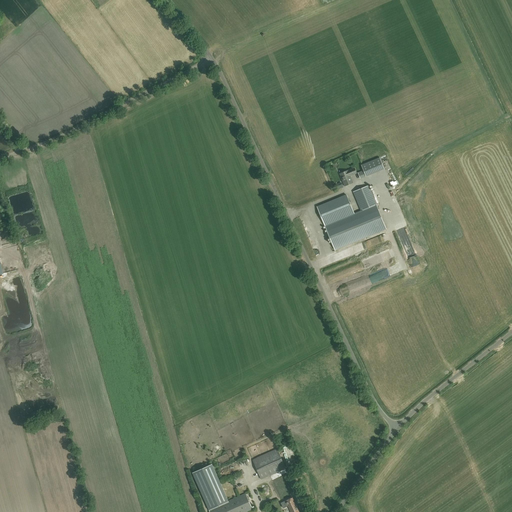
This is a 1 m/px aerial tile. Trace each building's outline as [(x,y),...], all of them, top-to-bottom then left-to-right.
[(361,165),(366,176),(384,169),(380,157),(361,165)] [(353,183),(351,177),(350,176),(357,173),(354,168),(348,170),(339,174),(345,186),(353,183)] [(376,205),(368,186),(353,192),(361,211),(376,205)] [(325,226),(354,214),(346,195),(317,207),(325,226)] [(354,214),(325,226),(335,250),(386,229),(376,205),(361,211),(354,214)] [(385,271),(387,275),(401,268),(399,264),(385,271)] [(349,275),(348,270),(337,273),(339,279),(343,278),(343,277),(349,275)] [(291,492),(295,490),(277,449),(252,460),(261,480),(279,472),(281,476),(272,480),(282,502),(293,497),(291,492)] [(209,510),(228,501),(212,464),(193,473),(209,510)] [(303,498),(308,495),(306,489),(300,491),(303,498)] [(247,511),(253,510),(246,493),(228,501),(209,510),(209,511),(247,511)] [(298,511),(293,498),(281,503),(283,508),(288,506),(290,511),(298,511)]
